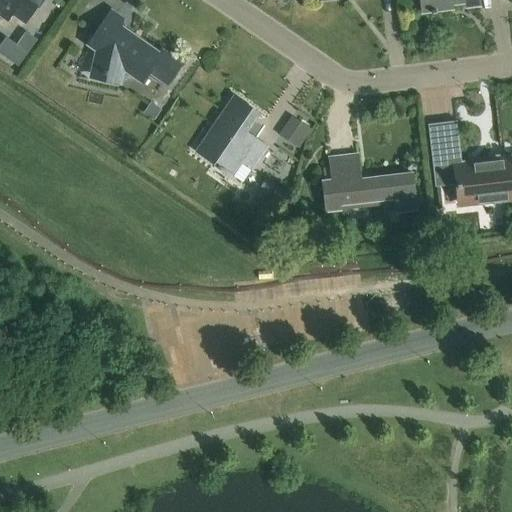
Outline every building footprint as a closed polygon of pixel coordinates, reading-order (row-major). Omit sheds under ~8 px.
[(0,0),(0,16),(6,21),(11,13),(24,21),(38,0),(0,0)] [(420,0),(422,14),(446,11),(445,5),(465,3),(465,8),(479,7),(477,0),(420,0)] [(148,73),(167,86),(182,65),(163,52),(161,55),(121,27),(123,19),(109,10),(86,44),(104,57),(98,80),(119,85),(123,70),(141,83),(148,73)] [(257,114),(233,97),(195,151),(230,176),(239,162),(251,170),(266,149),(244,133),(257,114)] [(301,155),(317,131),(296,117),(285,133),(288,135),(283,143),(301,155)] [(511,157),(459,164),(455,123),(427,126),(434,185),(455,183),(457,199),(504,194),(505,201),(511,199),(511,157)] [(356,155),(341,157),(328,158),(331,181),(321,182),(324,211),(394,203),(395,214),(414,211),(410,174),(359,180),(356,155)]
